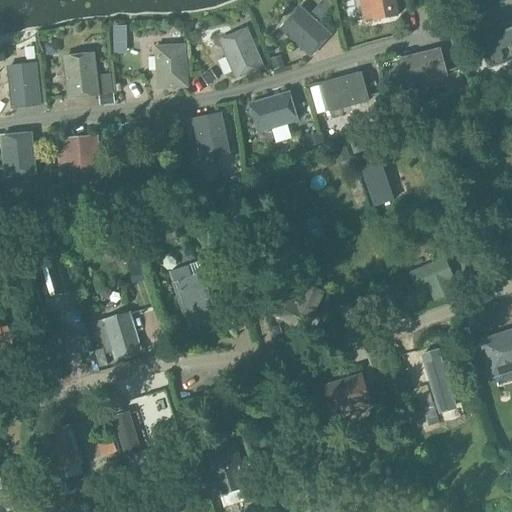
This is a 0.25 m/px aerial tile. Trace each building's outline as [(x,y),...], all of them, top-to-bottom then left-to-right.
[(399,17),(395,0),(368,0),(373,22),(399,17)] [(280,31),(312,60),(332,38),(300,9),(280,31)] [(511,25),(478,38),(489,68),(511,59),(511,25)] [(247,28),(218,40),(235,80),(264,68),(247,28)] [(157,91),(188,89),(185,45),(154,48),(157,91)] [(440,50),(400,60),(407,88),(447,78),(440,50)] [(68,100),(100,97),(95,54),(63,58),(68,100)] [(7,68),(13,110),(43,106),(37,64),(7,68)] [(330,112),(370,101),(362,74),(322,85),(330,112)] [(249,104),(258,133),(298,121),(290,92),(249,104)] [(222,114),(192,120),(201,161),(231,155),(222,114)] [(1,136),(6,178),(38,175),(33,132),(1,136)] [(56,139),(60,174),(73,173),(74,185),(103,182),(98,135),(56,139)] [(301,193),(310,209),(323,202),(313,186),(301,193)] [(53,251),(29,258),(40,298),(65,292),(53,251)] [(451,283),(455,281),(445,258),(409,274),(418,297),(429,292),(434,302),(455,293),(451,283)] [(175,282),(190,328),(217,319),(203,273),(175,282)] [(305,332),(324,293),(321,292),(308,285),(297,308),(277,298),(269,314),(305,332)] [(105,354),(111,352),(114,361),(142,353),(131,312),(96,323),(105,354)] [(0,352),(6,351),(5,348),(13,346),(8,327),(0,329),(0,328),(0,352)] [(486,346),(496,375),(511,369),(511,342),(509,343),(507,338),(486,346)] [(443,362),(439,350),(421,356),(440,415),(457,409),(446,373),(452,371),(448,361),(443,362)] [(332,423),(373,409),(362,375),(320,388),(332,423)] [(126,458),(141,454),(129,413),(114,417),(126,458)] [(80,468),(84,467),(71,425),(37,436),(50,478),(54,477),(56,484),(54,484),(59,498),(70,494),(66,481),(83,475),(80,468)] [(234,469),(242,466),(234,444),(209,453),(216,472),(204,476),(212,499),(220,496),(224,509),(244,502),(240,492),(242,491),(234,469)] [(309,511),(338,511),(324,464),(297,473),(309,511)]
